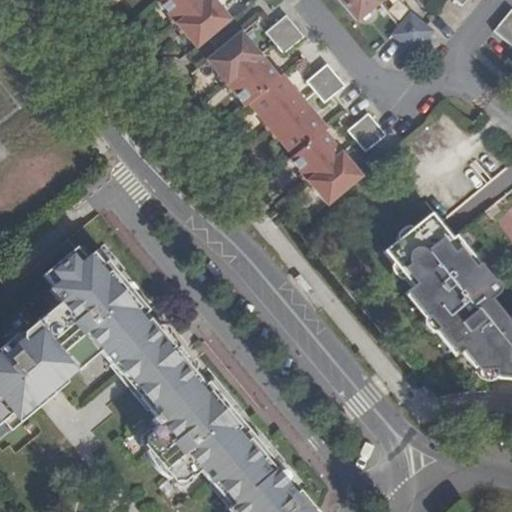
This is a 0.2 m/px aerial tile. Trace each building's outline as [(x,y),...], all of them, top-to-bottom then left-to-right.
[(205,0),(159,0),(157,2),(177,24),(205,0)] [(228,17),(213,0),(205,0),(177,24),(193,45),(228,17)] [(340,0),(357,20),(379,1),(378,0),(340,0)] [(511,25),(511,7),(511,8),(503,18),(511,25)] [(412,11),(390,32),(410,53),(432,32),(412,11)] [(266,31),(275,42),(295,26),(286,14),(269,28),(266,31)] [(229,19),(228,17),(193,45),(195,48),(229,19)] [(511,45),(511,25),(503,18),(492,29),(511,45)] [(284,53),(292,44),(303,36),(295,26),(275,42),(284,53)] [(260,55),(240,32),(207,60),(226,83),(260,55)] [(278,76),(260,55),(226,83),(243,105),(247,101),(278,76)] [(308,79),(316,90),(335,73),(326,63),(315,72),(308,79)] [(325,102),(334,95),(334,94),(345,85),(335,73),(316,90),(325,102)] [(247,101),(270,128),(303,101),(281,74),(278,76),(247,101)] [(270,128),(293,156),(322,131),(325,128),(303,101),(270,128)] [(348,129),(356,139),(376,122),(369,112),(357,121),(348,129)] [(365,150),(374,143),(386,134),(376,122),(356,139),(365,150)] [(340,153),(322,131),(293,156),(288,160),(305,182),(340,153)] [(360,177),(340,153),(305,182),(326,205),(360,177)] [(495,202),(485,212),(490,218),(500,210),(495,202)] [(511,326),(503,325),(486,302),(497,292),(497,289),(497,287),(495,285),(493,284),(490,283),(487,284),(450,239),(447,241),(427,217),(381,255),(410,290),(404,297),(424,321),(427,319),(438,332),(435,333),(456,359),(461,355),(477,374),(497,369),(498,375),(504,373),(510,372),(511,372),(511,326)] [(96,251),(84,260),(75,249),(42,276),(51,288),(48,291),(59,304),(49,312),(53,317),(40,329),(35,324),(22,334),(22,340),(13,347),(11,345),(8,344),(5,344),(3,346),(0,347),(0,423),(2,423),(9,432),(51,392),(53,395),(66,380),(61,375),(85,355),(89,360),(99,352),(110,365),(113,362),(151,408),(148,410),(154,417),(150,420),(160,431),(142,447),(146,451),(145,452),(147,457),(151,463),(156,470),(163,477),(168,480),(169,479),(173,484),(185,475),(189,480),(199,472),(210,485),(213,482),(232,505),(229,507),(232,511),(314,511),(297,492),(293,495),(287,487),(289,482),(277,467),(273,471),(243,435),(247,432),(234,416),(233,418),(215,397),(217,396),(134,297),(133,298),(116,277),(117,276),(96,251)]
